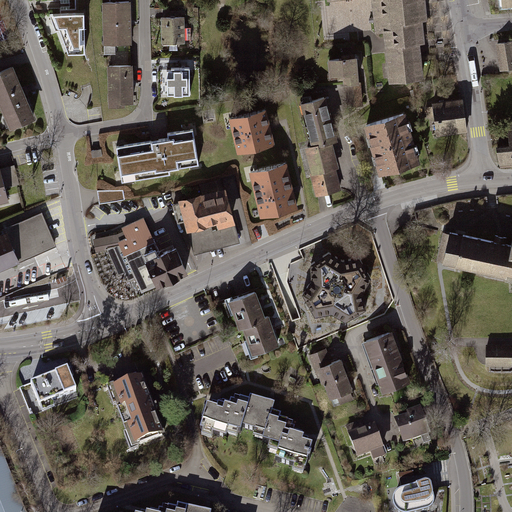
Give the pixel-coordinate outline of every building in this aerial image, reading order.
[(375,0),(379,34),(386,33),(388,48),(391,81),(421,78),(418,45),(418,42),(422,42),(420,23),(425,22),(424,9),(423,0),(375,0)] [(131,4),(104,5),(105,49),(132,49),(131,4)] [(82,13),(52,13),(66,53),(83,52),(82,13)] [(186,20),(162,20),(162,50),(186,50),(186,20)] [(511,45),(511,41),(498,43),(502,69),(511,67),(511,45)] [(358,59),(328,61),(329,79),(338,78),(338,81),(344,81),(345,87),(346,87),(347,108),(364,106),(362,82),(360,82),(358,59)] [(13,68),(0,73),(0,110),(9,131),(35,120),(13,68)] [(130,69),(108,69),(108,105),(130,105),(130,69)] [(189,71),(171,71),(171,98),(190,97),(189,71)] [(327,98),(300,105),(312,146),(305,148),(318,197),(325,195),(342,191),(336,170),(340,169),(333,145),(339,143),(327,98)] [(463,100),(433,104),(433,106),(426,107),(428,117),(435,116),(437,134),(467,130),(463,100)] [(274,147),(265,109),(229,118),(238,156),(274,147)] [(403,113),(367,124),(381,173),(418,162),(403,113)] [(199,166),(194,130),(166,135),(167,140),(156,142),(115,148),(121,183),(169,175),(168,171),(199,166)] [(509,145),(497,147),(500,168),(511,166),(511,131),(508,132),(509,145)] [(284,162),(250,170),(262,217),(296,209),(284,162)] [(16,165),(4,167),(8,200),(20,199),(16,165)] [(226,189),(178,202),(179,203),(173,205),(178,224),(184,223),(187,234),(188,233),(194,255),(240,243),(226,189)] [(124,190),(97,191),(98,197),(99,204),(125,200),(124,190)] [(0,271),(56,248),(41,215),(4,231),(6,235),(0,237),(0,271)] [(142,293),(187,273),(176,248),(160,254),(154,240),(144,218),(122,228),(123,232),(117,234),(93,239),(96,253),(107,250),(119,277),(124,275),(125,277),(128,283),(136,279),(142,293)] [(458,233),(451,232),(444,263),(506,277),(507,274),(511,274),(511,239),(511,245),(505,244),(507,238),(501,236),(495,235),(494,241),(458,233)] [(329,247),(308,261),(309,278),(299,291),(314,315),(330,312),(345,320),(368,308),(365,290),(373,276),(360,252),(342,256),(329,247)] [(242,293),(227,298),(238,327),(242,326),(251,352),(279,342),(269,314),(265,315),(255,288),(242,293)] [(392,328),(362,339),(383,391),(411,380),(392,328)] [(500,346),(486,346),(486,365),(491,365),(491,362),(511,362),(511,355),(511,346),(500,346)] [(326,347),(309,353),(317,377),(319,376),(322,383),(324,382),(330,398),(331,397),(334,405),(353,398),(350,390),(353,389),(341,357),(331,361),(326,347)] [(68,368),(19,387),(31,416),(80,397),(68,368)] [(144,374),(111,386),(134,448),(167,435),(156,405),(144,374)] [(310,449),(312,445),(284,436),(286,431),(289,422),(271,416),(274,407),(269,405),(250,399),(248,404),(231,398),(226,412),(214,408),(207,405),(200,425),(238,438),(242,427),(264,434),(262,442),(279,448),(274,461),(303,470),(310,449)] [(407,414),(394,419),(403,444),(431,434),(421,406),(406,411),(407,414)] [(374,423),(347,433),(356,458),(384,448),(374,423)] [(27,511),(0,445),(0,511),(27,511)] [(397,493),(394,496),(393,501),(393,505),(395,509),(397,511),(419,511),(428,510),(433,506),(434,499),(432,485),(429,482),(425,482),(410,487),(402,490),(397,493)]
